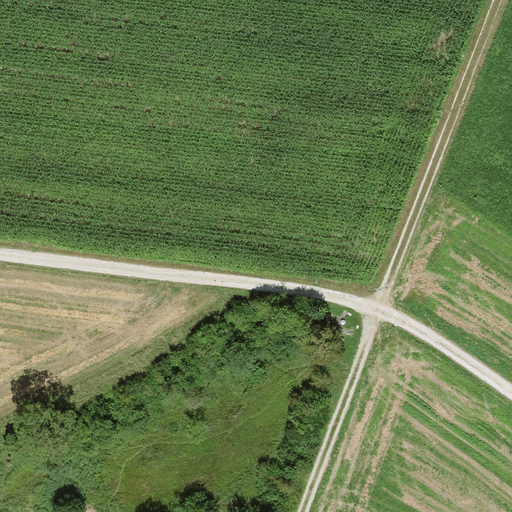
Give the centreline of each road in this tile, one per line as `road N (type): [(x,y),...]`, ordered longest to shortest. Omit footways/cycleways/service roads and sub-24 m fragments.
road 1 (track): [(501,0),(305,511)]
road 2 (track): [(0,246),(354,294),(405,314),(511,384)]
